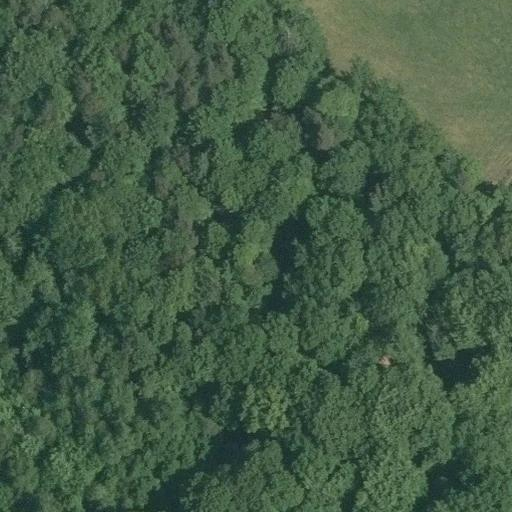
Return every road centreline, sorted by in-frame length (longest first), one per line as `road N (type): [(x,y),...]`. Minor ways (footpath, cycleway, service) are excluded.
road 1 (track): [(0,249),(173,374),(288,491)]
road 2 (track): [(288,491),(511,353)]
